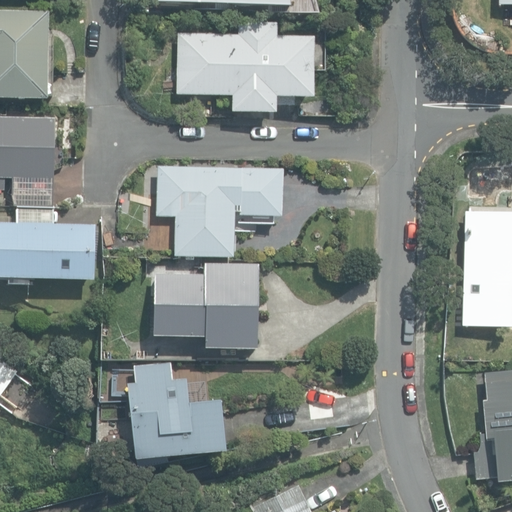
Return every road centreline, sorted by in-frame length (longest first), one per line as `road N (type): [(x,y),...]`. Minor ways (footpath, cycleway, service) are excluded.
road 1 (residential): [(104,0),(106,100),(119,120),(140,130),(298,143),(363,141),(395,123)]
road 2 (unclassified): [(395,123),(395,358),(434,511)]
road 3 (unclassified): [(402,0),(395,123)]
road 4 (residential): [(395,123),(420,108),(511,104)]
